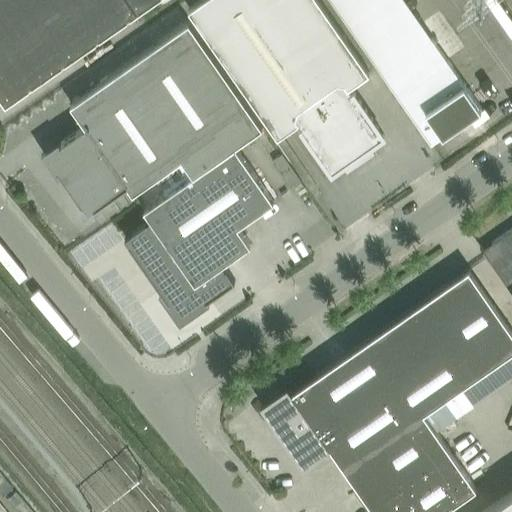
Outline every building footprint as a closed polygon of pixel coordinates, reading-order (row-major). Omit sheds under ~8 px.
[(0,0),(0,92),(7,102),(152,0),(0,0)] [(373,146),(371,144),(385,134),(355,90),(354,90),(350,84),(370,70),(320,0),(200,0),(190,8),(278,134),(298,120),(303,126),(302,127),(333,170),(347,161),(349,164),(373,146)] [(183,156),(194,172),(236,143),(263,125),(190,19),(71,102),(87,124),(62,141),(60,138),(42,150),(59,173),(59,174),(62,172),(89,211),(128,183),(134,191),(183,156)] [(433,36),(383,71),(421,125),(432,141),(483,106),(471,90),(433,36)] [(236,143),(194,172),(145,207),(152,217),(125,235),(163,289),(175,306),(177,308),(181,310),(185,311),(189,310),(192,309),(198,304),(200,307),(210,300),(209,298),(236,279),(224,261),(251,242),(239,224),(275,199),(236,143)] [(292,186),(301,179),(283,153),(274,159),(292,186)] [(482,244),(481,245),(489,257),(492,261),(511,289),(511,227),(492,241),(494,244),(485,249),(482,244)] [(289,435),(286,437),(305,464),(331,445),(377,511),(439,511),(478,486),(425,410),(511,349),(511,327),(470,267),(293,390),(288,383),(262,402),(277,424),(280,422),(289,435)] [(511,295),(509,291),(499,299),(509,312),(511,309),(511,295)] [(511,511),(511,490),(480,511),(511,511)]
